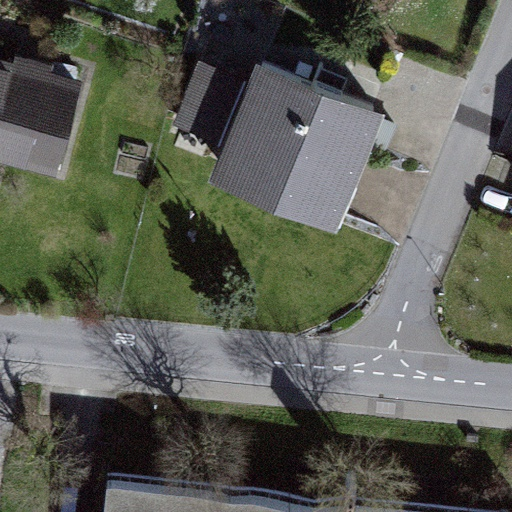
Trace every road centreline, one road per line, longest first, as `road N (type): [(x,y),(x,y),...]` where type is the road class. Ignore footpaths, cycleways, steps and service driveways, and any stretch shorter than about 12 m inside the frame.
road 1 (residential): [(387,383),(0,339)]
road 2 (residential): [(511,67),(387,383)]
road 3 (residential): [(511,394),(387,383)]
